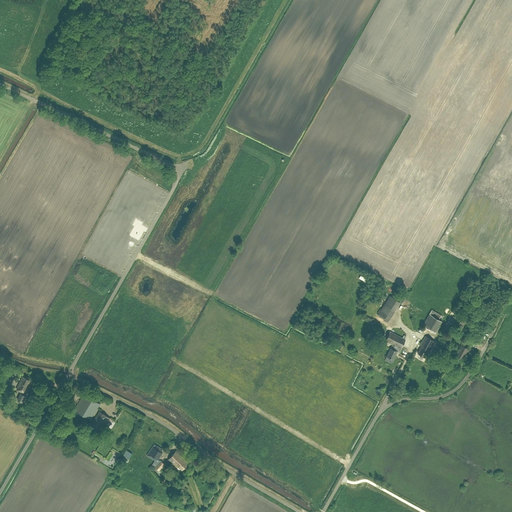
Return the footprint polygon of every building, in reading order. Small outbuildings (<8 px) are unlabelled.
[(137,206),(133,216),(144,221),(146,217),(148,218),(150,212),(137,206)] [(389,320),(401,302),(391,295),(379,313),(389,320)] [(436,331),(442,321),(439,319),(441,315),(432,309),(423,324),(436,331)] [(441,331),(448,335),(454,325),(447,321),(441,331)] [(463,326),(459,324),(458,324),(454,333),(459,335),(463,326)] [(399,352),(405,339),(390,332),(385,341),(393,345),(391,348),(387,356),(393,359),(397,351),(399,352)] [(430,351),(435,342),(425,336),(420,345),(421,346),(417,353),(425,357),(429,350),(430,351)] [(465,355),(468,349),(461,345),(458,350),(459,350),(455,356),(462,359),(464,355),(465,355)] [(23,377),(17,389),(23,392),(22,394),(21,393),(18,400),(23,403),(26,396),(24,395),(25,393),(29,385),(28,385),(30,380),(23,377)] [(91,419),(100,404),(83,394),(74,409),(91,419)] [(105,427),(106,425),(110,418),(99,411),(95,418),(95,419),(90,426),(100,433),(104,426),(105,427)] [(162,449),(157,445),(155,448),(153,446),(147,455),(155,460),(156,458),(158,459),(162,453),(161,451),(162,449)] [(182,470),(188,462),(176,451),(168,459),(177,467),(175,469),(179,472),(181,470),(182,470)] [(159,471),(165,464),(161,461),(155,467),(159,471)]
